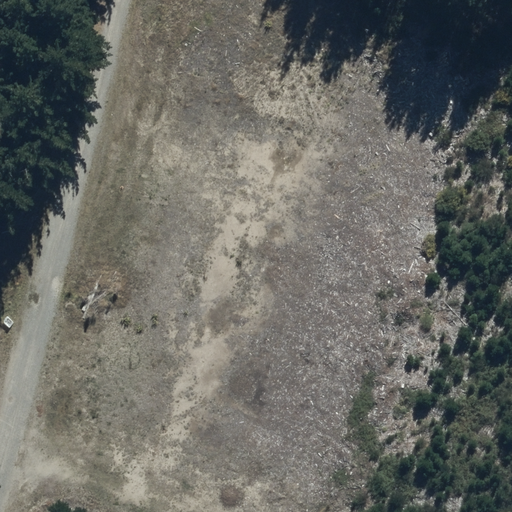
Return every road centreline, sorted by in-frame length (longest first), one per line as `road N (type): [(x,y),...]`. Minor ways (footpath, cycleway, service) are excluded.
road 1 (track): [(161,0),(28,511)]
road 2 (track): [(0,459),(145,511)]
